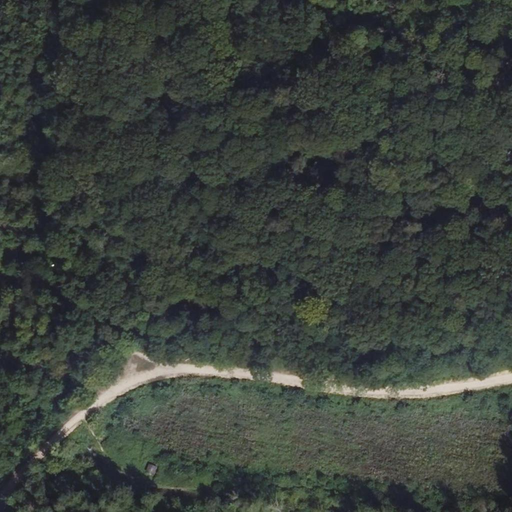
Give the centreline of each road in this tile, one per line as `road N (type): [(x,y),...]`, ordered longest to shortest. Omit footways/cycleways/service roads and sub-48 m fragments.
road 1 (track): [(309,292),(392,250),(454,254),(472,247),(497,215),(340,148),(320,124),(323,94),(373,84),(456,96),(502,76),(511,60)]
road 2 (track): [(62,0),(52,139),(56,264),(84,314),(145,374)]
road 3 (track): [(511,376),(399,389),(216,368),(145,374)]
